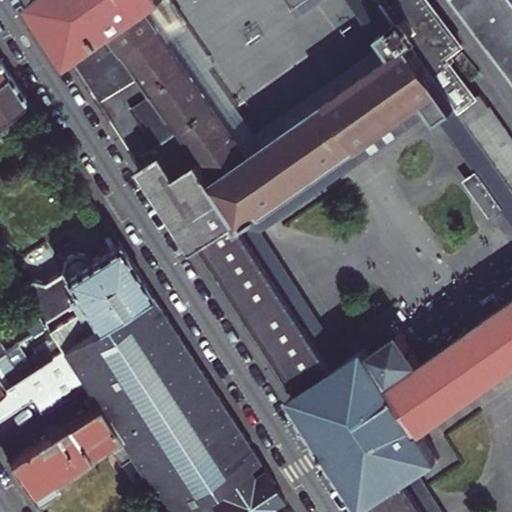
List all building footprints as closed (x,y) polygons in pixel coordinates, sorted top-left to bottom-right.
[(426,511),(405,479),(439,457),(422,431),(499,378),(466,330),(390,383),(365,346),(344,360),(333,368),(241,228),(344,156),(312,111),(260,148),(248,156),(193,77),(148,11),(164,0),(32,0),(163,200),(161,202),(171,216),(172,216),(194,249),(204,242),(300,389),(290,395),(317,437),(315,437),(335,468),(337,467),(363,507),(372,501),(379,511),(426,511)] [(261,230),(434,112),(425,100),(361,144),(329,100),(393,55),(384,43),(251,136),(205,68),(211,64),(172,8),(167,0),(164,0),(148,11),(193,77),(248,156),(260,148),(312,111),(344,156),(241,228),(333,368),(344,360),(261,230)] [(284,0),(291,10),(305,0),(346,0),(374,39),(379,36),(384,43),(393,55),(329,100),(361,144),(425,100),(434,112),(474,169),(490,157),(483,146),(491,157),(498,168),(506,179),(511,187),(511,138),(480,94),(476,97),(447,57),(463,45),(428,0),(284,0)] [(511,0),(463,0),(511,64),(511,0)] [(6,68),(0,72),(0,113),(24,97),(6,68)] [(491,157),(490,157),(474,169),(476,171),(465,179),(492,217),(503,210),(504,212),(511,206),(511,187),(506,179),(498,168),(491,157)] [(511,206),(504,212),(511,223),(511,297),(483,318),(511,360),(511,206)] [(61,346),(149,289),(117,239),(89,257),(87,254),(74,249),(64,255),(62,267),(45,279),(33,276),(21,284),(31,300),(42,318),(65,303),(67,307),(74,303),(78,309),(49,329),(61,346)] [(97,402),(145,477),(167,511),(178,511),(216,487),(221,494),(209,502),(215,511),(279,511),(274,503),(284,497),(264,466),(253,473),(249,466),(260,459),(149,289),(61,346),(85,384),(97,402)] [(0,353),(6,350),(0,341),(0,327),(21,314),(17,309),(0,319),(0,353)] [(511,360),(483,318),(466,330),(499,378),(511,368),(511,360)] [(0,385),(48,354),(44,349),(17,368),(10,358),(25,347),(21,340),(6,350),(0,353),(0,385)] [(85,384),(61,346),(48,354),(0,385),(0,417),(31,397),(41,413),(85,384)] [(145,477),(97,402),(10,461),(24,484),(102,433),(109,444),(135,483),(145,477)] [(24,484),(35,500),(83,469),(79,463),(109,444),(102,433),(24,484)]
